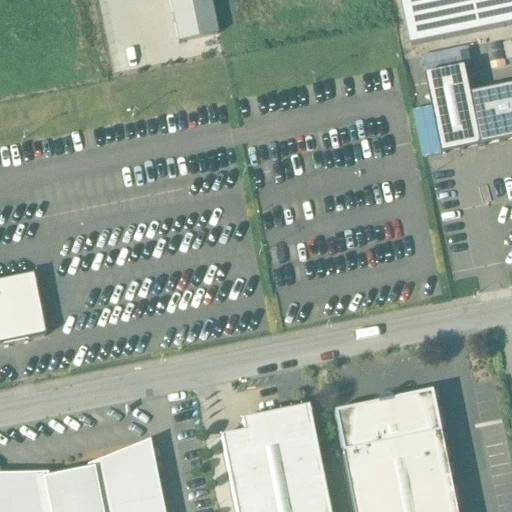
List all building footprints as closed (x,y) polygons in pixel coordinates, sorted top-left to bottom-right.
[(209,0),(168,0),(177,45),(217,37),(209,0)] [(511,0),(406,0),(415,41),(511,19),(511,0)] [(511,80),(469,89),(480,141),(511,134),(511,80)] [(33,277),(0,283),(0,346),(45,338),(33,277)] [(376,406),(333,414),(341,454),(339,455),(351,511),(457,511),(441,437),(444,436),(435,394),(394,403),(388,399),(380,401),(376,406)] [(329,511),(308,409),(241,423),(244,435),(221,440),(236,511),(329,511)] [(511,469),(502,423),(478,429),(489,478),(511,472),(511,469)] [(158,511),(146,450),(87,472),(48,480),(0,481),(0,511),(158,511)]
